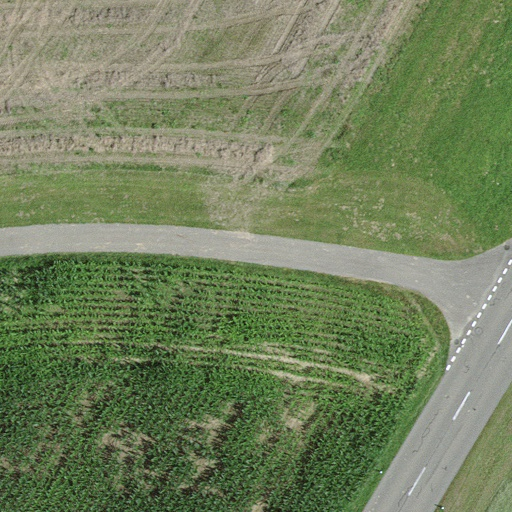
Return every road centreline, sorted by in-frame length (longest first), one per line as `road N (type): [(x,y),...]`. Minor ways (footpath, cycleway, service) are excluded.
road 1 (track): [(511,302),(451,271),(126,239),(0,246)]
road 2 (tertiary): [(397,511),(511,314)]
